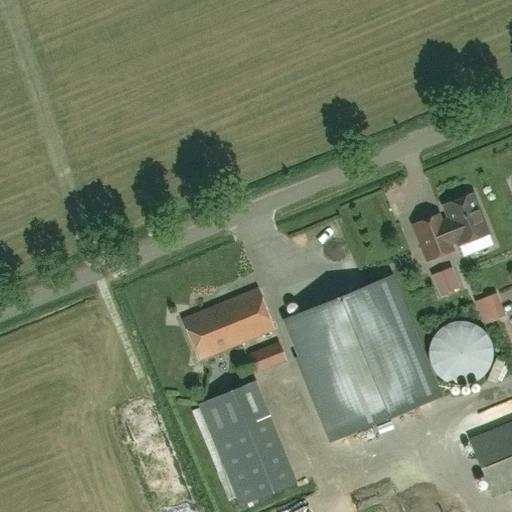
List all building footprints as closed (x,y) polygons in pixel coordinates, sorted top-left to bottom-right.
[(447,219),(443,221),(440,213),(411,224),(424,261),(454,250),(452,244),(455,243),(456,245),(489,233),(474,193),(442,204),(447,219)] [(316,306),(286,319),(301,356),(297,358),(330,440),(438,396),(390,276),(330,301),(316,306)] [(198,360),(272,330),(255,288),(181,318),(198,360)] [(488,296),(476,301),(485,324),(497,319),(488,296)] [(455,320),(444,324),(437,329),(431,336),(426,350),(427,355),(430,366),(432,371),(441,379),(454,384),(468,383),(482,375),(490,363),(491,348),(486,335),(482,329),(472,322),(463,320),(455,320)] [(285,361),(277,341),(233,359),(241,379),(285,361)] [(255,380),(197,404),(238,505),(296,481),(255,380)] [(511,422),(469,440),(492,496),(511,487),(511,422)]
